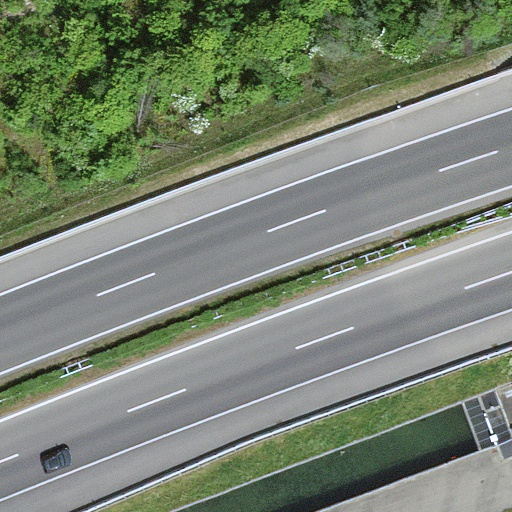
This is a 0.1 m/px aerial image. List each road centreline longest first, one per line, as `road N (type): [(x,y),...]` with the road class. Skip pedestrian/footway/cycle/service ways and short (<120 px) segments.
road 1 (motorway): [(0,461),(511,273)]
road 2 (motorway): [(511,146),(0,333)]
